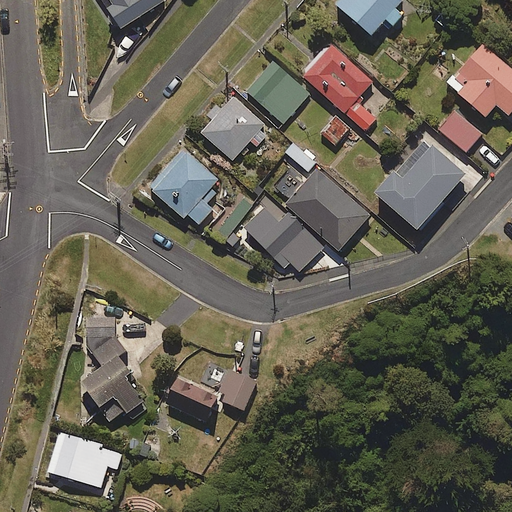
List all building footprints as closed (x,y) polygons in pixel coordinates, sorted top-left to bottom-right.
[(107,0),(109,3),(101,8),(115,30),(162,0),(107,0)] [(383,20),(391,26),(402,13),(394,6),(399,0),(334,0),(333,3),(370,34),(383,20)] [(371,81),(329,42),(300,74),(363,131),(375,118),(354,100),(371,81)] [(511,106),(511,69),(481,42),(446,83),(483,115),(493,103),(506,114),(511,106)] [(308,94),(270,60),(244,90),(282,124),(308,94)] [(271,128),(228,91),(195,128),(230,159),(248,140),(255,146),(271,128)] [(480,133),(453,109),(437,128),(465,151),(480,133)] [(348,130),(333,118),(321,134),(336,146),(348,130)] [(441,143),(433,136),(410,162),(401,155),(371,190),(414,228),(461,173),(434,150),(441,143)] [(314,160),(292,141),(283,151),(305,170),(314,160)] [(217,178),(181,147),(146,187),(195,229),(212,209),(205,203),(214,194),(208,189),(217,178)] [(368,215),(315,167),(283,202),(336,250),(368,215)] [(321,245),(270,197),(242,228),(283,266),(288,261),(298,271),(321,245)] [(249,206),(238,198),(209,235),(220,244),(249,206)] [(117,314),(87,313),(89,345),(103,362),(84,375),(110,419),(128,409),(133,418),(149,408),(129,373),(135,369),(125,352),(130,349),(117,327),(117,314)] [(257,378),(231,368),(220,397),(246,407),(257,378)] [(219,392),(179,375),(167,402),(207,420),(219,392)] [(124,449),(62,429),(49,468),(102,485),(108,465),(118,468),(124,449)]
